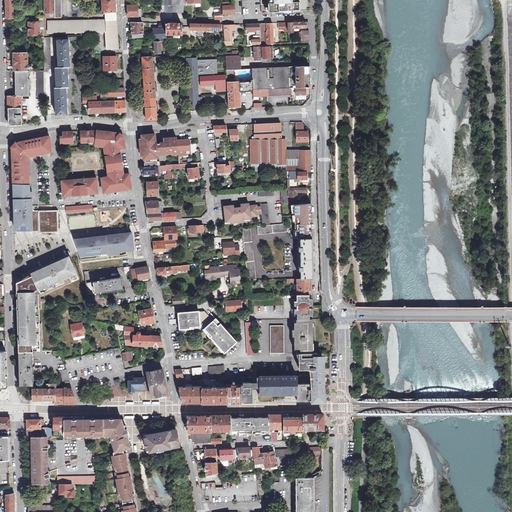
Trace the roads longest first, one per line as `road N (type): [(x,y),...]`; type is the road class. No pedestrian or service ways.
road 1 (track): [(511,289),(501,0)]
road 2 (residential): [(124,18),(307,17),(312,60),(322,62)]
road 3 (residential): [(186,448),(143,227)]
road 4 (tertiary): [(319,111),(329,297),(342,314)]
road 5 (residential): [(342,314),(338,511)]
road 6 (residential): [(319,111),(316,300)]
road 7 (tertiary): [(342,314),(511,314)]
road 8 (residential): [(143,227),(210,218),(198,118)]
road 9 (tertiary): [(1,132),(7,279)]
road 10 (tertiary): [(7,279),(16,414)]
road 11 (tertiary): [(0,0),(1,132)]
road 12 (residential): [(1,132),(130,127)]
road 13 (residential): [(314,443),(186,448)]
